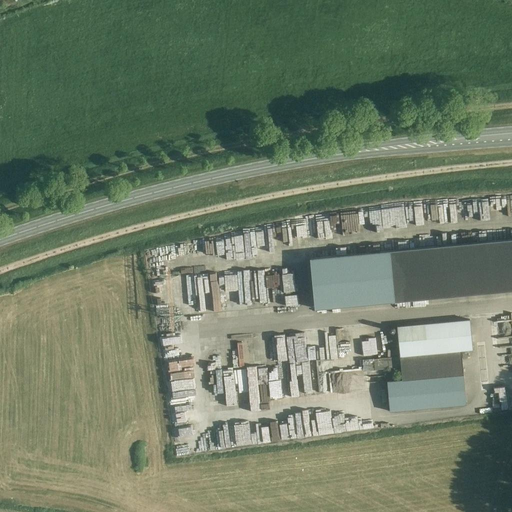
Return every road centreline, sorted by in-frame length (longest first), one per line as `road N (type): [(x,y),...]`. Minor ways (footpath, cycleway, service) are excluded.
road 1 (track): [(511,105),(237,142),(109,171),(0,211)]
road 2 (track): [(511,163),(244,202),(0,271)]
road 3 (primary): [(0,239),(129,199),(314,158)]
road 4 (primary): [(511,130),(314,158)]
road 5 (primary): [(314,158),(511,143)]
